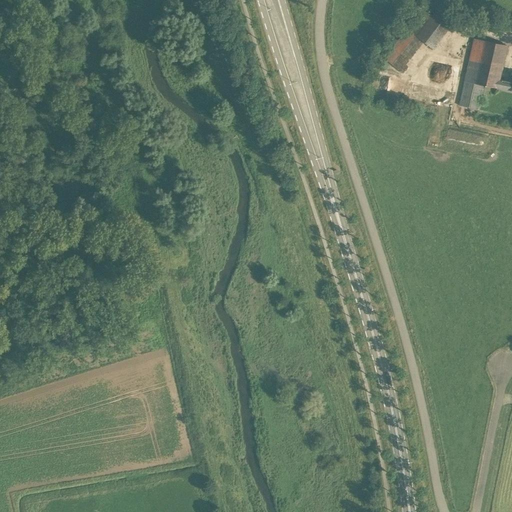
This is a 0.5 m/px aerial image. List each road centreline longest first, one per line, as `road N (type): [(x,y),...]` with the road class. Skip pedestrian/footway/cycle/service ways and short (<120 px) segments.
road 1 (unclassified): [(443,511),(402,332),(321,67),(320,0)]
road 2 (primary): [(408,511),(391,412),(337,216)]
road 3 (primary): [(259,0),(337,216)]
road 4 (primary): [(337,216),(280,0)]
road 5 (unclassified): [(476,511),(503,371)]
